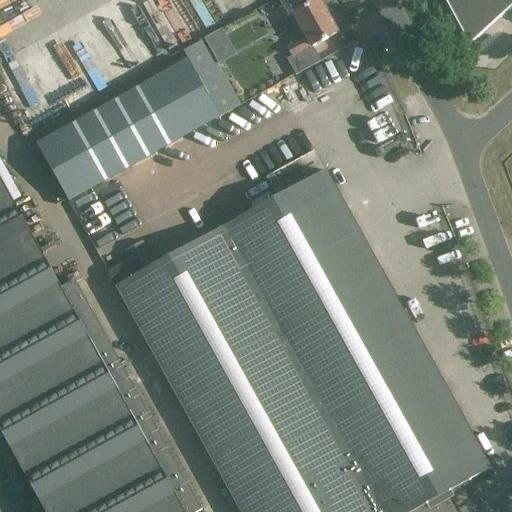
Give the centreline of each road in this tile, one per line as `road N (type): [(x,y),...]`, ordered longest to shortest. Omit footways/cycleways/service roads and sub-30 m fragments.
road 1 (unclassified): [(464,150),(380,0)]
road 2 (unclassified): [(511,286),(464,150)]
